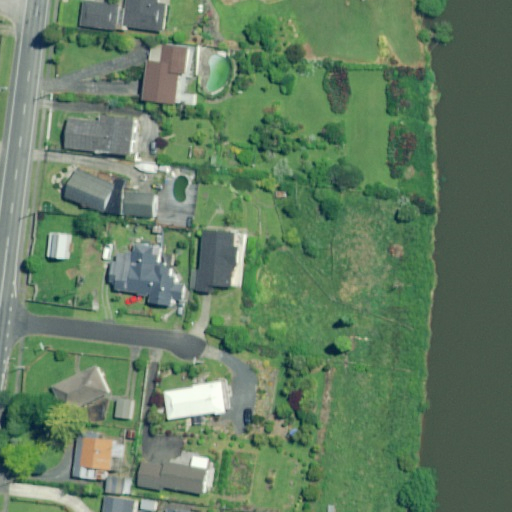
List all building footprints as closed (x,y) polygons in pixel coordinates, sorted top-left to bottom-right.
[(128,31),(129,27),(170,32),(173,5),(164,4),(164,0),(131,0),(131,7),(87,2),(84,26),(128,31)] [(194,74),(196,49),(167,46),(153,45),(147,101),(182,104),(185,73),(194,74)] [(137,122),(103,118),(103,123),(72,120),(69,149),(133,155),(137,122)] [(126,194),(131,182),(118,176),(115,185),(80,171),(69,198),(117,217),(118,214),(158,217),(159,196),(126,194)] [(382,185),(362,183),(361,193),(381,195),(382,185)] [(205,270),(202,270),(202,273),(194,272),(193,290),(217,292),(217,286),(244,288),(249,235),(208,231),(205,270)] [(176,276),(177,268),(161,266),(163,248),(137,245),(136,253),(128,252),(128,255),(123,254),(121,264),(116,263),(113,284),(120,285),(119,291),(141,294),(140,296),(151,297),(151,295),(154,296),(153,302),(177,305),(178,300),(189,301),(191,284),(177,282),(178,276),(176,276)] [(101,365),(56,386),(69,413),(113,392),(101,365)] [(220,419),(239,417),(238,411),(234,411),(231,382),(197,386),(197,389),(168,392),(172,419),(192,417),(193,425),(210,423),(209,415),(219,413),(220,419)] [(135,402),(121,399),(118,417),(133,419),(135,402)] [(127,432),(126,440),(142,441),(142,433),(127,432)] [(122,472),(126,443),(121,442),(121,436),(87,433),(86,439),(81,438),(77,477),(108,480),(109,470),(122,472)] [(215,465),(216,459),(198,457),(198,452),(183,450),(182,458),(172,456),(171,463),(170,465),(145,462),(141,486),(163,489),(163,487),(211,493),(212,488),(216,489),(219,466),(215,465)] [(134,479),(110,476),(109,493),(133,495),(134,479)] [(137,511),(139,500),(109,496),(107,511),(137,511)]
